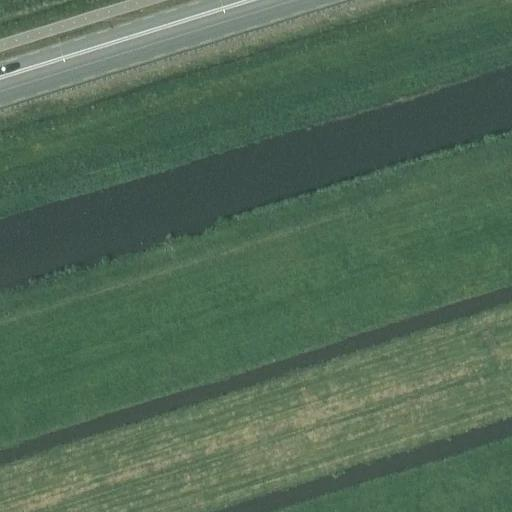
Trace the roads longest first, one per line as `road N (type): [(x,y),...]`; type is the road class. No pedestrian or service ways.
road 1 (track): [(0,335),(511,201)]
road 2 (primary): [(0,80),(257,0)]
